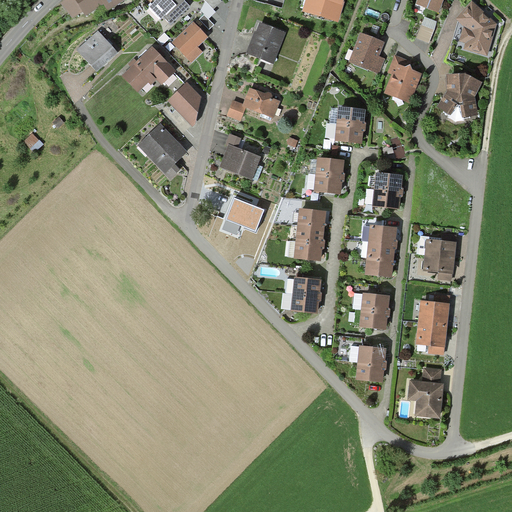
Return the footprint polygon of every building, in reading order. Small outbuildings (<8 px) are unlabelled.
[(104,5),(100,0),(65,0),(60,3),(73,18),(82,11),(86,16),(104,5)] [(100,0),(104,5),(108,11),(125,0),(100,0)] [(183,0),(157,0),(149,8),(161,20),(163,18),(171,26),(190,7),(183,0)] [(221,2),(219,0),(203,0),(213,10),(221,2)] [(304,0),(301,13),(339,24),(345,0),(304,0)] [(418,0),(417,5),(438,14),(444,0),(418,0)] [(463,26),(459,42),(465,43),(463,50),(488,57),(498,24),(486,14),(472,2),(456,20),(463,26)] [(214,25),(204,15),(199,20),(209,30),(214,25)] [(200,30),(193,22),(172,43),(191,63),(202,52),(198,48),(208,38),(200,30)] [(285,33),(258,23),(254,35),(247,54),(274,64),(285,33)] [(434,31),(421,26),(416,38),(429,43),(434,31)] [(117,53),(98,32),(76,52),(96,73),(117,53)] [(385,43),(361,34),(350,63),(379,74),(384,60),(379,58),(382,51),(385,43)] [(159,56),(152,49),(122,78),(138,94),(149,83),(152,85),(157,80),(162,86),(175,72),(159,56)] [(412,62),(394,55),(387,73),(391,75),(383,94),(410,104),(421,75),(413,72),(410,66),(412,62)] [(467,75),(448,77),(449,92),(437,109),(455,122),(477,117),(475,98),(484,84),(467,75)] [(202,98),(187,85),(168,102),(192,128),(196,125),(202,98)] [(244,105),(233,101),(227,116),(241,121),(246,110),(273,120),(280,102),(272,99),(271,93),(269,93),(265,95),(250,89),(247,97),(244,105)] [(365,110),(339,108),(336,142),(362,144),(363,133),(364,121),(365,110)] [(58,119),(53,124),(57,128),(62,123),(58,119)] [(178,144),(161,125),(138,147),(171,182),(182,171),(176,165),(188,154),(178,144)] [(242,139),(230,134),(225,148),(228,149),(222,163),(220,169),(253,181),(262,158),(238,148),(242,139)] [(32,135),(24,143),(32,151),(39,143),(32,135)] [(298,141),(290,138),(287,145),(296,148),(298,141)] [(343,171),(344,162),(318,159),(315,193),(341,195),(342,184),(343,171)] [(403,176),(377,174),(374,208),(400,211),(401,199),(402,186),(403,176)] [(227,224),(256,235),(266,208),(251,202),(238,197),(227,224)] [(325,222),(326,213),(299,211),(295,261),(322,263),(323,250),(324,238),(325,222)] [(396,238),(397,230),(370,227),(366,276),(392,279),(393,266),(395,251),(396,238)] [(456,252),(457,242),(429,239),(429,237),(421,236),(419,256),(424,256),(423,271),(438,273),(438,280),(452,281),(452,274),(454,274),(456,252)] [(320,290),(320,282),(294,280),(292,314),(318,316),(319,302),(320,290)] [(389,306),(390,297),(364,294),(360,328),(386,331),(387,319),(389,306)] [(433,303),(421,302),(416,346),(429,347),(428,354),(443,356),(444,349),(446,349),(447,335),(449,315),(450,305),(449,305),(450,297),(434,295),(433,303)] [(385,359),(385,349),(359,348),(357,382),(383,383),(384,372),(385,359)] [(416,418),(441,420),(444,385),(440,385),(441,371),(422,369),(421,383),(410,382),(409,402),(418,403),(416,418)]
